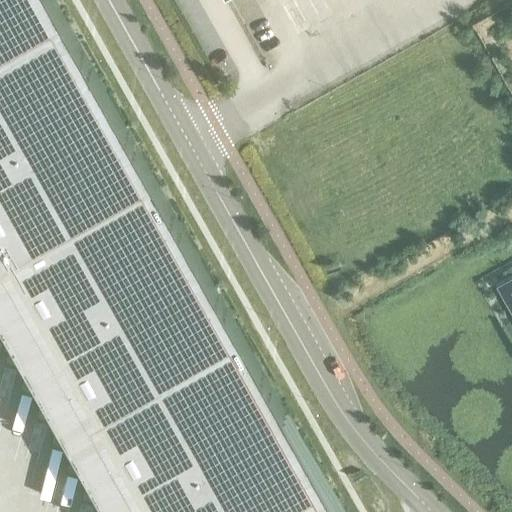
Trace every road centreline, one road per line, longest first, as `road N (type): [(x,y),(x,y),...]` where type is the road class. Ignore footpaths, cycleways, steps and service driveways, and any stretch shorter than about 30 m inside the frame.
road 1 (tertiary): [(435,511),(343,409),(112,0)]
road 2 (unknown): [(265,98),(429,0)]
